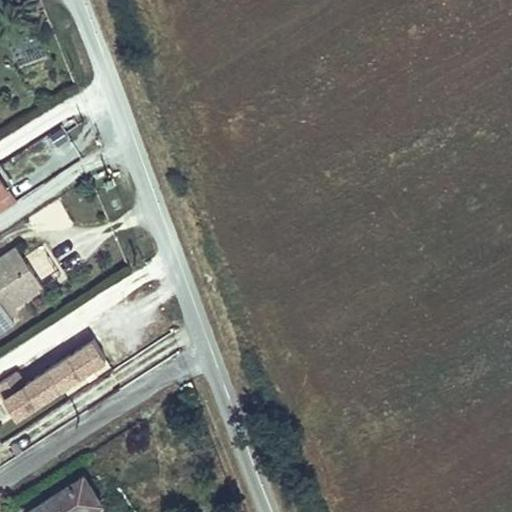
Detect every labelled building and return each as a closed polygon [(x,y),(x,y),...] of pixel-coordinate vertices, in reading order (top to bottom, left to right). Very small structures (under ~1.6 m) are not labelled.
[(18,179),(5,158),(0,161),(0,165),(12,184),(18,179)] [(0,209),(20,196),(12,184),(0,165),(0,209)] [(32,260),(19,241),(0,253),(0,260),(10,275),(32,260)] [(0,326),(30,307),(22,294),(45,279),(32,260),(10,275),(0,260),(0,326)] [(0,379),(19,409),(109,350),(97,332),(28,377),(20,364),(0,376),(0,379)] [(83,511),(104,499),(85,470),(29,507),(32,511),(83,511)]
